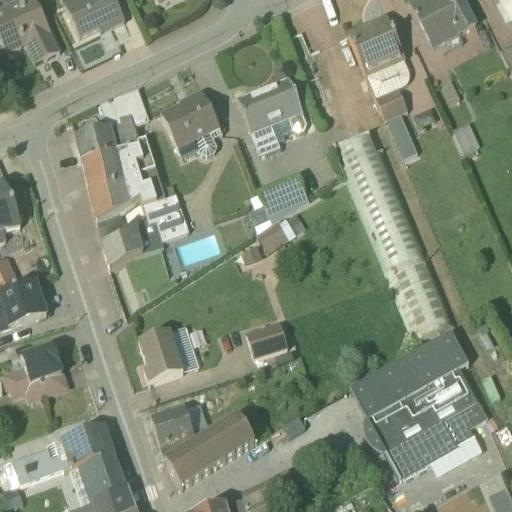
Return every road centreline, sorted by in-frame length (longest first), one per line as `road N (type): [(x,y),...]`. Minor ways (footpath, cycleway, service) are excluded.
road 1 (residential): [(151,511),(26,143)]
road 2 (residential): [(26,143),(45,123),(216,43),(246,16)]
